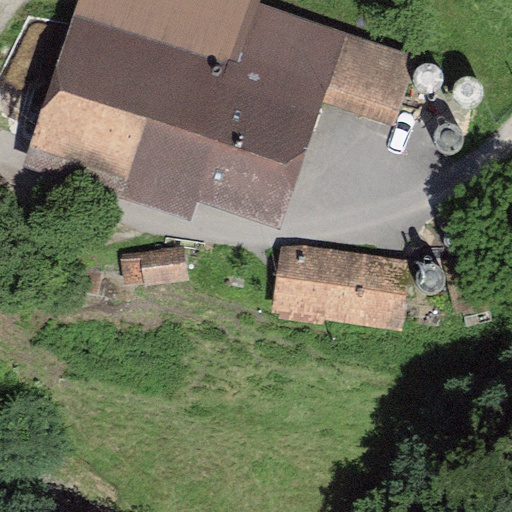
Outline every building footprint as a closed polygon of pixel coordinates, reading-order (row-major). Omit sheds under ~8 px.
[(327,39),(231,4),(232,0),(63,0),(5,161),(170,221),(178,198),(259,228),(306,99),(327,39)] [(327,39),(306,99),(377,124),(392,86),(355,49),(327,39)] [(436,316),(479,307),(467,251),(423,261),(436,316)] [(383,262),(266,252),(261,316),(377,325),(383,262)] [(121,267),(124,292),(169,286),(166,261),(121,267)]
